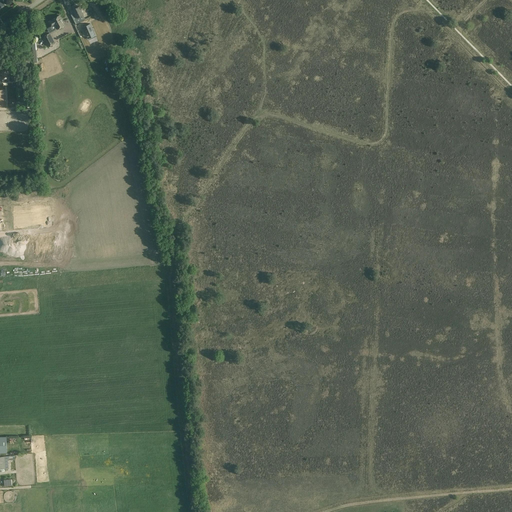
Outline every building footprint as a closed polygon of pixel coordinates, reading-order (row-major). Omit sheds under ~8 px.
[(79,6),(73,9),(77,18),(83,15),(79,6)] [(52,19),(52,20),(48,22),(51,27),(53,25),(54,27),(56,26),(57,29),(65,25),(59,15),(52,19)] [(84,26),(89,38),(90,39),(96,37),(96,35),(91,23),(91,24),(84,26)] [(48,46),(55,43),(49,33),(43,37),(48,46)] [(8,82),(8,79),(9,78),(9,69),(0,69),(1,71),(1,72),(0,71),(0,76),(1,76),(1,77),(1,79),(2,79),(3,82),(8,82)] [(0,128),(9,129),(10,111),(7,111),(7,107),(6,107),(6,112),(0,112),(0,128)] [(28,213),(49,212),(49,208),(36,209),(36,206),(49,205),(48,201),(27,203),(28,213)] [(3,213),(4,226),(24,225),(24,220),(23,212),(3,213)] [(31,245),(43,245),(43,241),(52,241),(52,237),(31,238),(31,245)]
